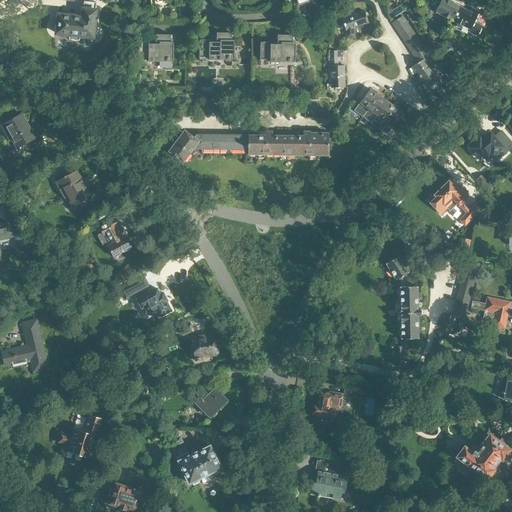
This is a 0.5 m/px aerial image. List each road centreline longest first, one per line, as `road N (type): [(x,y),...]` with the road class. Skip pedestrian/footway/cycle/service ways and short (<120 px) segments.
road 1 (residential): [(274,401),(233,295),(168,189)]
road 2 (residential): [(168,189),(0,52)]
road 3 (residential): [(274,401),(309,295),(356,207)]
road 4 (residential): [(356,207),(439,124),(511,69)]
road 5 (residential): [(356,207),(256,220),(168,189)]
